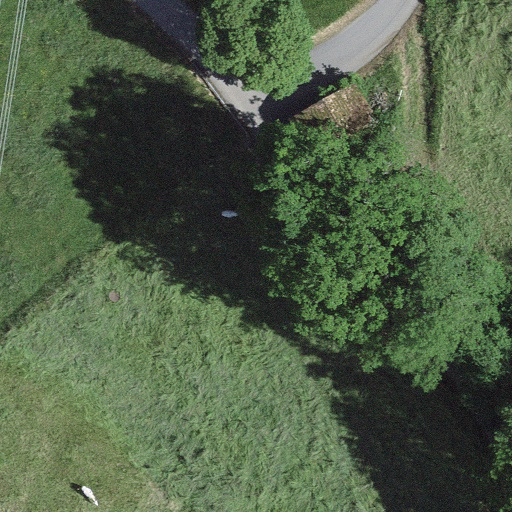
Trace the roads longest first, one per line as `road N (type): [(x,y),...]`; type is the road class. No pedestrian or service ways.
road 1 (residential): [(511,483),(269,121),(260,80)]
road 2 (unclassified): [(402,0),(354,50),(313,72),(260,80)]
road 3 (unclassified): [(260,80),(228,68),(156,0)]
